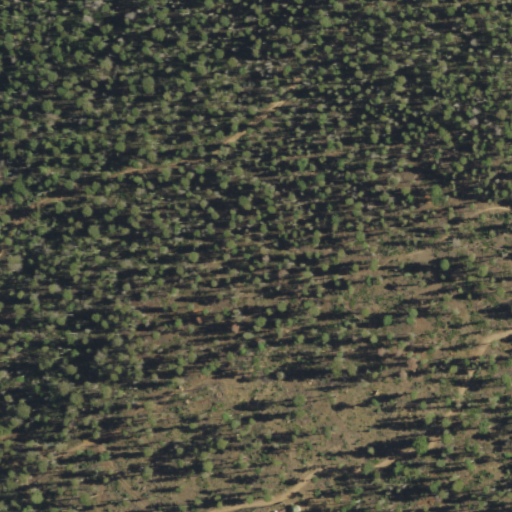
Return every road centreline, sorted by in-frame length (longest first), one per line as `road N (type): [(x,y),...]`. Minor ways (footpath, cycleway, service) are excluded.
road 1 (track): [(47,511),(53,501),(0,422),(55,137),(220,151),(369,0)]
road 2 (track): [(229,511),(403,469),(494,337),(511,328)]
